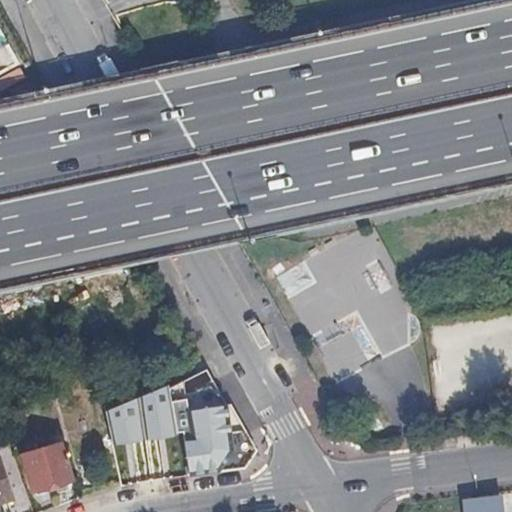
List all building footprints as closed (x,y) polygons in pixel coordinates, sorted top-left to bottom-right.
[(207,369),(199,354),(191,358),(197,369),(196,370),(198,374),(207,369)] [(47,385),(51,391),(56,401),(86,384),(99,376),(95,358),(47,385)] [(232,410),(230,411),(228,407),(225,407),(200,411),(202,425),(191,426),(193,438),(185,439),(191,478),(241,471),(246,470),(256,453),(232,410)] [(75,480),(64,445),(23,458),(33,493),(75,480)] [(0,504),(14,500),(0,459),(0,504)] [(464,511),(497,511),(496,498),(463,503),(464,511)]
